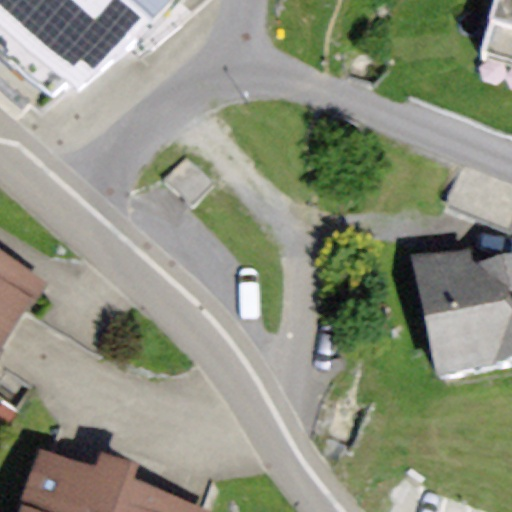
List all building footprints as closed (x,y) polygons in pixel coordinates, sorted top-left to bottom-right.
[(182,0),(0,0),(0,40),(79,115),(182,0)] [(511,0),(506,0),(488,65),(511,71),(511,0)] [(511,191),(461,172),(447,209),(509,233),(511,224),(511,191)] [(482,254),(414,268),(440,391),(511,376),(511,269),(486,275),(482,254)] [(0,376),(49,290),(0,262),(0,376)] [(92,479),(42,462),(24,511),(194,511),(137,493),(142,478),(98,463),(92,479)]
